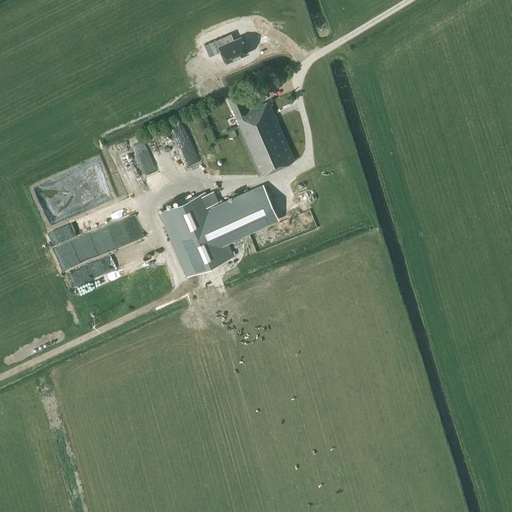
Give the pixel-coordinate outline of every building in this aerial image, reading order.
[(226,62),(248,52),(241,37),(234,40),(234,39),(227,42),(224,36),(204,44),(209,56),(218,52),(218,50),(220,49),(226,62)] [(260,96),(256,87),(250,90),(253,99),(260,96)] [(269,101),(254,107),(236,115),(240,124),(237,125),(259,175),(295,160),(269,101)] [(205,191),(160,211),(188,276),(234,256),(227,241),(278,218),(263,184),(212,207),(211,205),(219,202),(214,190),(206,194),(205,191)] [(132,198),(50,228),(65,270),(80,265),(76,254),(82,258),(79,249),(85,247),(84,244),(89,242),(93,253),(98,251),(97,249),(93,247),(105,225),(134,214),(137,210),(132,198)] [(126,269),(142,263),(141,259),(124,265),(126,269)] [(86,279),(104,269),(100,263),(71,278),(78,290),(89,284),(86,279)]
